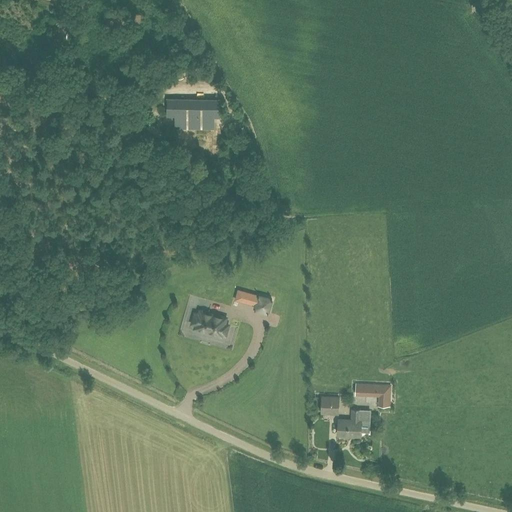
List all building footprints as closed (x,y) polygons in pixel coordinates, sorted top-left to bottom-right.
[(215,116),(221,116),(221,97),(176,97),(176,98),(168,98),(167,115),(176,115),(176,128),(215,128),(215,116)] [(238,289),(236,298),(255,303),(253,310),(269,314),(273,298),(238,289)] [(195,313),(192,324),(195,325),(194,329),(222,336),(222,335),(226,336),(229,324),(225,323),(227,317),(199,309),(198,314),(195,313)] [(360,382),(352,381),(352,391),(360,392),(360,382)] [(339,414),(340,395),(321,395),(321,413),(339,414)] [(339,435),(361,436),(362,420),(361,420),(361,419),(370,419),(370,410),(361,410),(361,409),(352,409),(352,419),(339,419),(339,435)]
